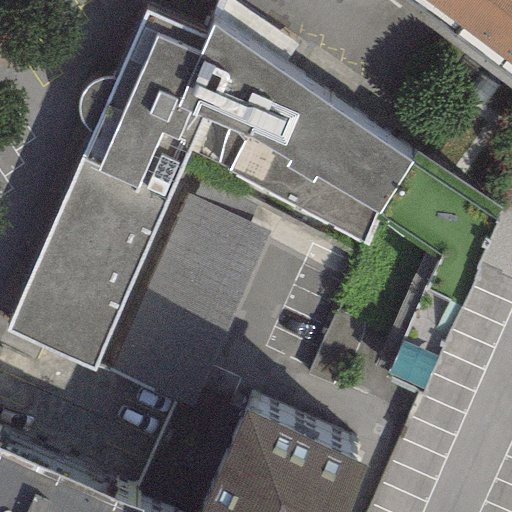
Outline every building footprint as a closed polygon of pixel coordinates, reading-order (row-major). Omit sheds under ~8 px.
[(511,0),(387,0),(511,92),(511,0)] [(4,331),(90,371),(188,150),(227,172),(363,246),(375,217),(410,163),(211,26),(206,38),(147,14),(4,331)] [(499,207),(416,154),(410,163),(375,217),(422,252),(372,365),(386,370),(384,377),(421,395),(499,207)] [(265,232),(183,195),(106,370),(189,406),(265,232)] [(345,511),(365,467),(245,415),(202,511),(345,511)] [(137,511),(0,451),(0,511),(137,511)]
